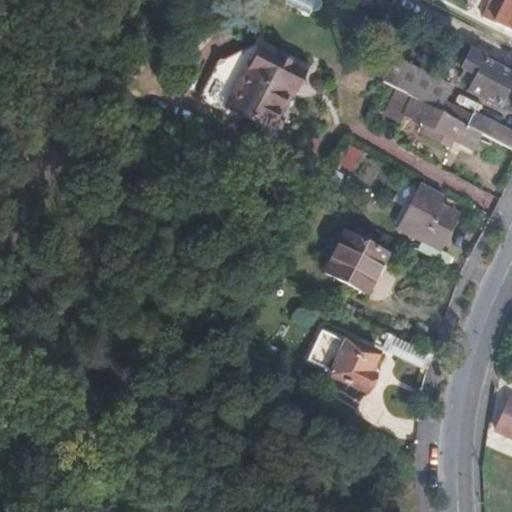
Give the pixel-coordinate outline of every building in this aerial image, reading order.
[(390,11),(415,24),(421,13),(397,0),(390,11)] [(511,0),(492,0),(482,20),(511,34),(511,0)] [(415,24),(466,49),(471,51),(477,40),(458,31),(460,27),(423,9),(421,13),(415,24)] [(252,41),(217,104),(261,127),(282,87),(286,89),(298,66),(252,41)] [(469,74),(461,89),(492,106),(494,104),(499,103),(504,96),(500,91),(508,75),(467,54),(460,69),(469,74)] [(469,130),(511,151),(511,135),(465,112),(463,116),(438,103),(444,92),(379,59),(377,85),(400,96),(469,130)] [(460,146),(469,130),(400,96),(393,112),(460,146)] [(420,238),(438,206),(419,194),(400,228),(420,238)] [(438,206),(420,238),(439,249),(458,216),(438,206)] [(343,230),(320,268),(363,294),(386,255),(343,230)] [(333,369),(331,372),(365,391),(375,375),(370,372),(381,352),(351,336),(349,340),(326,328),(310,357),(333,369)] [(429,371),(434,355),(395,334),(387,347),(429,371)] [(511,401),(509,400),(498,433),(511,437),(511,401)]
